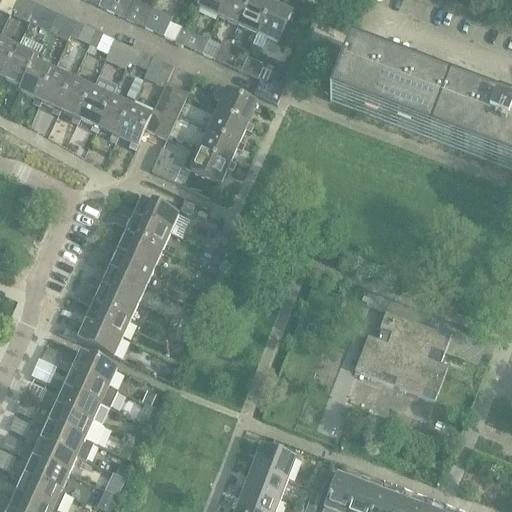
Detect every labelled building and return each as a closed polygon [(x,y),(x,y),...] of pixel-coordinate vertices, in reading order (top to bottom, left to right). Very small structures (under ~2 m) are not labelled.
[(0,0),(0,12),(10,17),(17,0),(0,0)] [(32,21),(37,7),(21,0),(17,0),(10,17),(30,26),(32,21)] [(105,12),(110,0),(87,0),(86,3),(105,12)] [(125,21),(131,8),(123,4),(124,3),(118,0),(110,0),(105,12),(125,21)] [(199,11),(203,0),(189,0),(200,5),(198,11),(199,11)] [(218,20),(227,0),(203,0),(199,11),(218,20)] [(237,29),(250,0),(227,0),(218,20),(237,29)] [(256,37),(270,7),(268,6),(256,1),(256,0),(250,0),(237,29),(256,37)] [(144,30),(153,10),(134,1),(131,8),(125,21),(144,30)] [(276,46),(290,16),(275,9),(278,4),(271,1),(268,6),(270,7),(256,37),(276,46)] [(51,30),(56,16),(37,7),(32,21),(38,24),(36,29),(48,35),(51,30)] [(164,39),(170,25),(163,21),(165,16),(153,10),(144,30),(164,39)] [(69,39),(75,25),(56,16),(51,30),(58,33),(55,38),(67,44),(69,39)] [(89,49),(96,34),(75,25),(69,39),(89,49)] [(182,47),(188,33),(170,25),(164,39),(182,47)] [(201,56),(208,42),(188,33),(182,47),(201,56)] [(109,58),(116,43),(96,34),(89,49),(109,58)] [(3,81),(17,50),(0,42),(0,86),(2,87),(4,82),(3,81)] [(221,65),(229,46),(222,42),(220,47),(208,42),(201,56),(221,65)] [(127,66),(133,51),(116,43),(109,58),(127,66)] [(239,73),(248,54),(229,46),(221,65),(239,73)] [(19,95),(36,59),(17,50),(3,81),(4,82),(16,88),(14,92),(19,95)] [(147,74),(153,60),(133,51),(127,66),(147,74)] [(511,115),(495,109),(348,52),(328,101),(511,172),(511,115)] [(247,58),(240,74),(256,81),(262,68),(263,65),(247,58)] [(39,104),(53,74),(35,65),(38,60),(36,59),(19,95),(34,102),(32,108),(38,111),(41,105),(39,104)] [(165,86),(173,69),(153,60),(147,74),(144,81),(163,89),(165,86)] [(58,113),(72,82),(53,74),(39,104),(41,105),(54,111),(51,117),(58,119),(60,114),(58,113)] [(276,108),(286,86),(273,80),(268,90),(258,86),(253,98),(276,108)] [(77,122),(91,91),(72,82),(58,113),(60,114),(74,121),(71,126),(77,128),(80,123),(77,122)] [(168,139),(185,101),(187,97),(165,86),(163,89),(150,118),(143,133),(165,144),(166,143),(181,150),(183,146),(168,139)] [(262,110),(254,106),(253,107),(215,90),(214,92),(224,97),(216,115),(246,129),(247,127),(253,114),(259,117),(262,110)] [(97,131),(111,100),(91,91),(77,122),(80,123),(93,129),(90,134),(96,137),(99,131),(97,131)] [(116,139),(130,109),(111,100),(97,131),(99,131),(112,138),(109,143),(115,146),(118,140),(116,139)] [(137,147),(143,133),(150,118),(130,109),(116,139),(118,140),(132,147),(129,152),(135,155),(138,148),(137,147)] [(250,136),(253,130),(247,127),(246,129),(216,115),(207,134),(237,148),(238,146),(244,134),(250,136)] [(241,155),(244,149),(238,146),(237,148),(207,134),(198,153),(229,167),(230,165),(235,153),(241,155)] [(232,175),(235,168),(230,165),(229,167),(198,153),(189,173),(220,187),(226,173),(232,175)] [(170,237),(178,219),(141,203),(135,216),(133,221),(170,237)] [(184,206),(181,213),(190,217),(194,210),(195,208),(185,204),(184,206)] [(135,216),(121,210),(118,218),(131,224),(133,221),(135,216)] [(162,255),(170,237),(133,221),(131,224),(127,234),(124,239),(162,255)] [(124,239),(127,234),(113,228),(110,235),(123,241),(124,239)] [(154,272),(162,255),(124,239),(123,241),(119,251),(117,255),(154,272)] [(119,251),(105,245),(102,253),(115,259),(117,255),(119,251)] [(146,290),(154,272),(117,255),(115,259),(111,269),(109,273),(146,290)] [(215,258),(212,265),(221,269),(224,261),(215,257),(215,258)] [(107,276),(109,273),(111,269),(97,263),(94,270),(107,276)] [(137,308),(146,290),(109,273),(107,276),(102,286),(101,291),(137,308)] [(101,291),(102,286),(89,280),(86,288),(99,294),(101,291)] [(130,325),(137,308),(101,291),(99,294),(94,304),(93,308),(130,325)] [(93,308),(94,304),(81,298),(78,305),(91,311),(93,308)] [(122,343),(130,325),(93,308),(91,311),(87,322),(85,326),(122,343)] [(83,329),(85,326),(87,322),(73,316),(70,323),(83,329)] [(425,363),(429,352),(442,357),(448,343),(438,339),(403,325),(384,318),(382,324),(378,332),(390,337),(385,349),(366,341),(353,375),(380,385),(383,378),(395,383),(392,390),(419,401),(422,393),(435,397),(445,371),(425,363)] [(113,361),(122,343),(85,326),(83,329),(79,339),(77,344),(113,361)] [(77,344),(79,339),(66,333),(62,340),(76,346),(77,344)] [(108,390),(116,373),(79,356),(73,370),(71,373),(108,390)] [(71,373),(73,370),(60,364),(57,371),(70,377),(71,373)] [(100,408),(108,390),(71,373),(70,377),(65,387),(63,391),(100,408)] [(62,394),(63,391),(65,387),(52,381),(49,388),(62,394)] [(92,426),(100,408),(63,391),(62,394),(57,405),(55,408),(92,426)] [(55,408),(57,405),(44,399),(40,405),(53,412),(55,408)] [(84,443),(92,426),(55,408),(53,412),(49,422),(47,426),(84,443)] [(45,429),(47,426),(49,422),(36,416),(33,422),(45,429)] [(76,461),(84,443),(47,426),(45,429),(41,439),(39,444),(76,461)] [(39,444),(41,439),(28,434),(25,441),(38,447),(39,444)] [(68,478),(76,461),(39,444),(38,447),(33,457),(31,461),(68,478)] [(286,484),(294,462),(260,449),(259,452),(252,449),(249,456),(256,459),(252,470),(286,484)] [(31,461),(33,457),(20,451),(17,457),(31,463),(31,461)] [(60,496),(68,478),(31,461),(31,463),(25,475),(23,479),(60,496)] [(23,479),(25,475),(12,469),(9,476),(21,482),(23,479)] [(278,505),(286,484),(252,470),(251,473),(244,470),(241,477),(249,479),(244,492),(278,505)] [(321,498),(330,476),(321,472),(313,494),(313,495),(321,498)] [(99,489),(103,480),(95,476),(91,485),(99,489)] [(346,511),(356,486),(359,480),(350,476),(345,478),(344,481),(335,478),(322,511),(346,511)] [(49,511),(52,511),(60,496),(23,479),(21,482),(17,492),(15,496),(49,511)] [(370,511),(377,494),(380,487),(370,484),(366,486),(365,489),(356,486),(346,511),(370,511)] [(15,496),(17,492),(4,485),(1,493),(14,499),(15,496)] [(93,503),(98,493),(90,489),(85,499),(93,503)] [(275,511),(278,505),(244,492),(243,494),(236,491),(233,498),(240,501),(236,511),(275,511)] [(394,511),(398,502),(401,495),(392,492),(387,494),(386,497),(377,494),(370,511),(394,511)] [(315,511),(321,498),(313,495),(305,511),(315,511)] [(49,511),(15,496),(14,499),(9,509),(7,511),(49,511)] [(418,511),(419,510),(422,503),(412,500),(408,502),(407,505),(398,502),(394,511),(418,511)]
